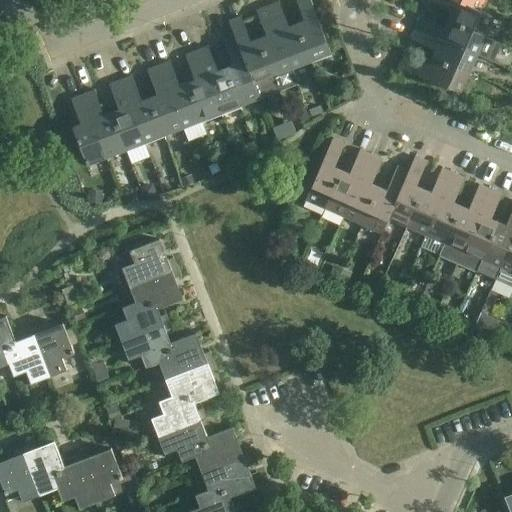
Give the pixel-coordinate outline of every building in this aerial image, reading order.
[(308,20),(297,24),(312,63),(332,55),(310,0),(296,0),(304,18),(307,17),(308,20)] [(495,18),(480,12),(453,0),(427,0),(426,3),(448,12),(450,9),(453,11),(448,21),(486,38),(495,18)] [(453,0),(480,12),(484,0),(453,0)] [(280,2),(268,7),(293,70),(312,63),(297,24),(287,28),(286,25),(289,24),(280,2)] [(270,34),(258,38),(279,92),(298,85),(293,70),(268,7),(257,11),(265,33),(269,31),(270,34)] [(248,43),(247,40),(250,38),(242,17),(230,21),(235,36),(260,100),(279,92),(258,38),(248,43)] [(437,38),(478,56),(492,62),(500,44),(486,38),(448,21),(444,31),(441,29),(442,27),(420,17),(415,28),(437,38)] [(478,56),(437,38),(415,28),(410,40),(432,50),(433,46),(437,48),(432,59),(469,75),(478,56)] [(241,107),(260,100),(235,36),(223,41),(232,63),(235,62),(236,64),(226,68),(241,107)] [(197,51),(205,73),(221,115),(241,107),(226,68),(216,72),(215,69),(218,68),(210,46),(197,51)] [(221,115),(205,73),(197,51),(186,56),(194,77),(198,76),(199,79),(187,83),(202,122),(221,115)] [(398,67),(420,76),(461,95),(469,75),(432,59),(428,68),(424,66),(425,64),(404,54),(398,67)] [(171,61),(159,66),(183,130),(202,122),(187,83),(178,87),(177,84),(179,83),(171,61)] [(156,92),(160,90),(161,93),(149,98),(164,137),(183,130),(159,66),(148,70),(156,92)] [(133,76),(121,81),(146,144),(164,137),(149,98),(140,102),(139,99),(141,98),(133,76)] [(118,107),(121,105),(122,108),(111,112),(126,152),(146,144),(121,81),(109,85),(118,107)] [(94,90),(83,95),(107,159),(126,152),(111,112),(101,116),(100,113),(103,112),(94,90)] [(80,121),(83,120),(84,123),(72,128),(87,167),(107,159),(83,95),(71,99),(80,121)] [(312,118),(324,113),(320,105),(308,110),(312,118)] [(306,107),(297,111),(303,124),(312,121),(306,107)] [(345,144),(333,139),(306,201),(325,210),(342,171),(332,167),(333,164),(336,166),(345,144)] [(342,171),(325,210),(344,218),(362,177),(371,156),(360,151),(350,172),(353,173),(352,176),(342,171)] [(229,171),(222,154),(216,156),(222,174),(229,171)] [(371,156),(362,177),(344,218),(363,226),(379,187),(370,183),(371,181),(374,182),(383,161),(371,156)] [(388,220),(407,228),(423,189),(414,185),(415,182),(418,184),(428,162),(415,156),(409,172),(388,220)] [(379,187),(363,226),(382,235),(388,220),(409,172),(397,167),(388,188),(390,189),(389,192),(379,187)] [(209,168),(200,172),(203,181),(213,177),(209,168)] [(435,194),(423,189),(407,228),(426,236),(453,173),(443,169),(434,190),(436,191),(435,194)] [(426,236),(444,244),(461,206),(451,201),(452,198),(455,199),(465,178),(453,173),(426,236)] [(194,183),(191,175),(181,179),(184,187),(194,183)] [(461,206),(444,244),(438,258),(457,266),(491,189),(479,184),(470,206),(473,207),(472,210),(461,206)] [(141,188),(145,200),(157,196),(155,189),(148,186),(141,188)] [(476,275),(482,261),(499,222),(488,217),(490,214),(493,216),(502,194),(491,189),(457,266),(476,275)] [(88,190),(88,202),(102,203),(102,190),(88,190)] [(500,269),(511,242),(511,213),(508,222),(511,224),(510,227),(499,222),(482,261),(500,269)] [(117,255),(128,285),(177,267),(174,257),(167,259),(160,239),(141,246),(140,243),(128,248),(129,251),(117,255)] [(511,242),(500,269),(511,273),(511,242)] [(330,275),(340,279),(344,269),(334,265),(330,275)] [(128,285),(135,302),(153,296),(158,309),(183,300),(175,279),(181,276),(177,267),(128,285)] [(351,273),(344,269),(340,279),(347,282),(351,273)] [(431,273),(425,271),(422,278),(421,281),(426,283),(428,280),(431,273)] [(373,293),(377,285),(367,281),(363,288),(373,293)] [(72,286),(61,290),(67,305),(78,301),(72,286)] [(115,323),(122,342),(170,323),(167,314),(161,316),(158,309),(153,296),(135,302),(122,307),(127,319),(115,323)] [(82,308),(73,311),(76,322),(86,319),(82,308)] [(477,323),(485,326),(489,315),(482,312),(477,323)] [(0,366),(9,363),(3,347),(16,342),(5,315),(0,317),(0,366)] [(39,326),(30,329),(49,377),(67,370),(62,358),(75,353),(63,323),(41,332),(39,326)] [(174,333),(170,323),(122,342),(128,360),(141,355),(146,368),(158,363),(176,356),(171,342),(168,335),(174,333)] [(31,383),(49,377),(30,329),(20,333),(23,339),(16,342),(3,347),(9,363),(14,376),(27,371),(31,383)] [(158,363),(165,380),(213,361),(210,351),(204,354),(196,332),(171,342),(176,356),(158,363)] [(98,383),(110,379),(103,361),(91,366),(98,383)] [(217,370),(213,361),(165,380),(171,396),(189,389),(194,403),(219,393),(211,372),(217,370)] [(151,418),(158,436),(207,417),(203,407),(197,410),(194,403),(189,389),(171,396),(158,401),(163,413),(151,418)] [(106,408),(110,419),(121,415),(117,404),(106,408)] [(210,427),(207,417),(158,436),(165,454),(177,449),(182,462),(195,457),(212,450),(207,436),(204,429),(210,427)] [(114,432),(128,434),(130,421),(116,419),(114,432)] [(195,457),(201,474),(250,455),(246,444),(240,447),(232,427),(207,436),(212,450),(195,457)] [(22,446),(40,494),(57,488),(57,489),(58,488),(52,473),(64,468),(64,466),(63,466),(54,441),(34,448),(32,442),(22,446)] [(22,501),(40,494),(22,446),(13,449),(15,456),(0,461),(0,480),(5,494),(18,489),(22,501)] [(87,450),(78,454),(97,501),(126,490),(129,499),(138,496),(129,475),(123,478),(111,447),(90,456),(87,450)] [(64,466),(64,468),(52,473),(58,488),(57,489),(62,501),(74,496),(79,508),(97,501),(78,454),(68,457),(71,463),(64,466)] [(250,455),(201,474),(208,490),(225,484),(230,498),(231,498),(256,488),(248,466),(253,464),(250,455)] [(187,511),(241,511),(243,511),(239,503),(233,505),(231,498),(230,498),(225,484),(208,490),(195,495),(199,507),(187,511)] [(511,511),(511,492),(503,496),(509,511),(511,511)]
